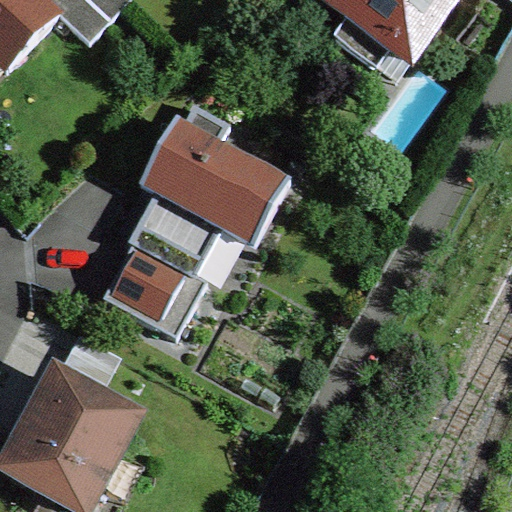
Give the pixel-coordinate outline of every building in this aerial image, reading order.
[(42,2),(39,0),(0,0),(0,67),(7,73),(59,18),(42,2)] [(127,0),(43,0),(42,2),(59,18),(88,46),(130,2),(127,0)] [(318,0),(350,23),(335,43),(374,72),(389,52),(393,54),(412,27),(427,38),(455,0),(318,0)] [(408,65),(427,38),(412,27),(393,54),(408,65)] [(130,247),(134,249),(195,282),(229,219),(256,233),(281,186),(217,152),(230,129),(195,110),(173,150),(165,145),(149,174),(165,182),(149,212),(130,247)] [(105,303),(176,341),(205,287),(195,282),(134,249),(105,303)] [(119,360),(80,338),(74,347),(114,369),(119,360)] [(114,369),(74,347),(56,380),(95,402),(114,369)] [(86,511),(136,424),(95,402),(56,380),(37,414),(44,418),(38,428),(33,437),(26,434),(5,472),(77,511),(86,511)]
